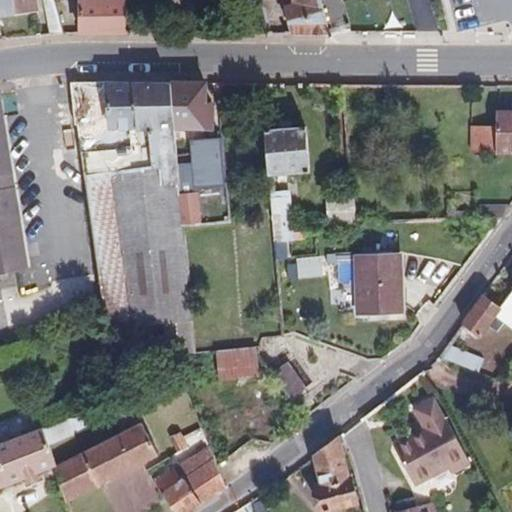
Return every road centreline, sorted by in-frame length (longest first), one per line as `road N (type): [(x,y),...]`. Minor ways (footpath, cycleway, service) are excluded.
road 1 (secondary): [(0,66),(121,52),(511,58)]
road 2 (residential): [(208,511),(424,345),(511,231)]
